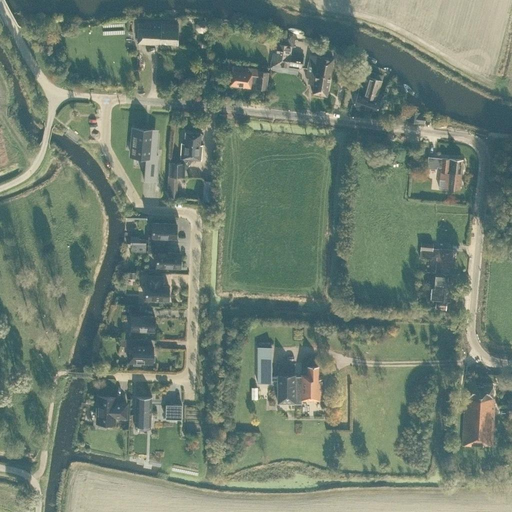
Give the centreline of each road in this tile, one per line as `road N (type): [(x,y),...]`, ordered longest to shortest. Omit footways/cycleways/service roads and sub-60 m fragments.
road 1 (tertiary): [(511,364),(483,357),(470,335),(484,167),(475,141),(106,97)]
road 2 (residential): [(106,97),(106,148),(133,198),(148,210),(194,218),(189,378)]
